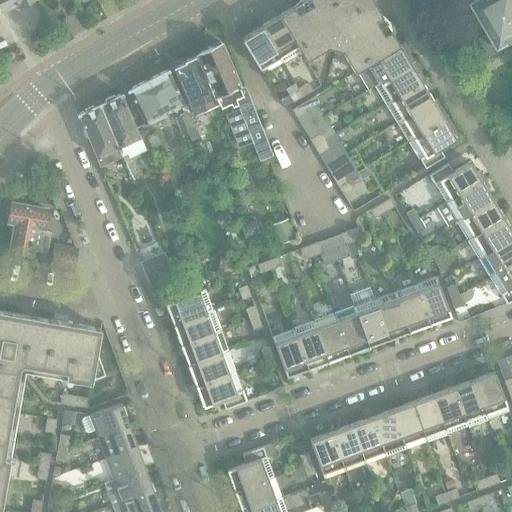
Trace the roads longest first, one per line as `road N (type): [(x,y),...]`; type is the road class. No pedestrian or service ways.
road 1 (residential): [(182,452),(511,329)]
road 2 (residential): [(118,295),(76,179),(34,98)]
road 3 (tertiary): [(34,98),(199,0)]
road 4 (residential): [(182,452),(118,295)]
